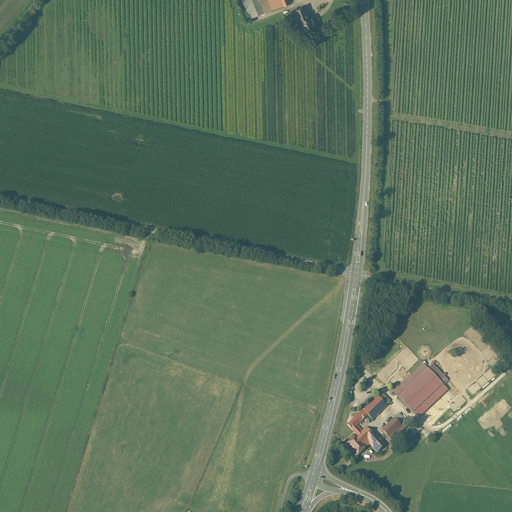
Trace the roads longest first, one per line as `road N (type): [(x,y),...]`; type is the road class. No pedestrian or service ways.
road 1 (unclassified): [(0,198),(356,274)]
road 2 (secondary): [(364,0),(367,122),(356,274)]
road 3 (secondary): [(356,274),(313,478)]
road 4 (unclassified): [(356,274),(511,306)]
road 5 (unknown): [(394,397),(378,373),(387,280)]
